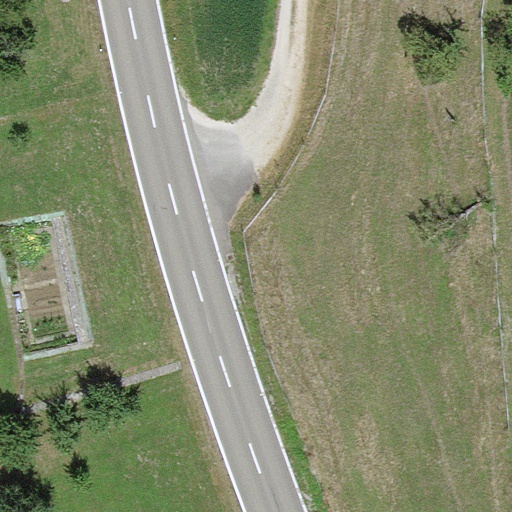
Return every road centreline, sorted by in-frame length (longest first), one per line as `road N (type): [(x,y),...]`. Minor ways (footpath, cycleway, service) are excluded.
road 1 (secondary): [(127,0),(172,196),(273,511)]
road 2 (track): [(288,0),(273,96),(251,137),(222,182),(172,196)]
